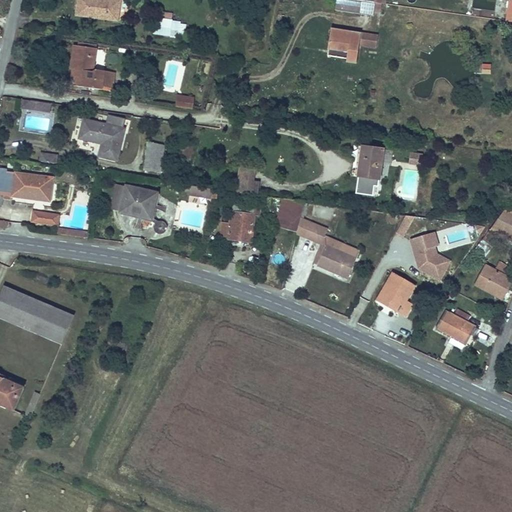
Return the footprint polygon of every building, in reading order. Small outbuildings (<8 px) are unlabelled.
[(118,0),(79,0),(77,15),(103,18),(103,16),(106,17),(106,19),(118,20),(120,0),(118,0)] [(360,14),(362,1),(356,0),(337,0),(336,10),(360,14)] [(374,12),(375,3),(362,1),(360,14),(373,15),(374,12)] [(178,37),(180,24),(180,22),(172,21),(173,14),(163,13),(162,19),(156,19),(154,33),(178,37)] [(359,45),(361,33),(332,28),(328,49),(329,49),(348,52),(347,59),(347,62),(356,63),(359,45)] [(376,48),(378,36),(361,33),(359,45),(376,48)] [(112,91),(115,73),(96,70),(94,72),(89,71),(89,66),(94,67),(97,49),(78,46),(76,58),(75,64),(77,65),(76,69),(73,68),(73,69),(71,85),(112,91)] [(347,59),(348,52),(329,49),(328,56),(347,59)] [(482,62),(481,72),(491,73),(492,63),(482,62)] [(187,108),(188,97),(178,96),(177,107),(187,108)] [(51,111),(52,104),(23,100),(22,107),(51,111)] [(80,138),(84,120),(79,118),(75,136),(80,138)] [(117,161),(125,129),(115,127),(116,123),(110,122),(109,126),(84,120),(80,138),(80,139),(94,142),(95,139),(103,141),(102,144),(99,157),(117,161)] [(161,173),(165,145),(148,143),(144,170),(161,173)] [(379,180),(384,150),(363,147),(359,177),(373,179),(379,180)] [(417,164),(418,155),(410,153),(409,163),(417,164)] [(56,164),(57,156),(42,154),(41,162),(56,164)] [(254,183),(256,170),(239,167),(237,180),(254,183)] [(51,195),(53,178),(6,172),(6,169),(0,168),(0,195),(4,196),(31,199),(32,192),(51,195)] [(258,196),(260,184),(254,183),(237,180),(235,192),(254,195),(258,196)] [(121,212),(127,187),(117,184),(111,210),(121,212)] [(211,199),(213,189),(190,186),(190,187),(181,185),(180,191),(190,192),(189,195),(211,199)] [(151,219),(157,194),(127,187),(121,212),(151,219)] [(50,202),(51,195),(32,192),(31,199),(50,202)] [(167,228),(167,226),(166,225),(165,223),(163,222),(161,222),(159,222),(157,221),(154,220),(160,195),(157,194),(151,219),(121,212),(121,215),(153,222),(154,222),(155,223),(155,224),(154,226),(154,228),(154,230),(155,232),(156,233),(158,234),(161,235),(163,234),(165,232),(167,230),(167,228)] [(270,204),(271,197),(258,196),(254,195),(254,198),(258,199),(257,203),(270,204)] [(301,219),(304,206),(305,202),(284,199),(277,227),(297,233),(301,219)] [(251,242),(255,216),(256,207),(234,203),(231,225),(223,224),(221,238),(251,242)] [(511,240),(511,211),(506,209),(490,230),(511,240)] [(62,213),(33,210),(31,222),(60,226),(62,213)] [(395,232),(403,236),(412,220),(404,216),(395,232)] [(325,237),(328,230),(303,220),(301,219),(297,233),(297,234),(322,244),(325,237)] [(88,238),(89,234),(57,229),(57,234),(88,238)] [(422,280),(450,272),(446,258),(442,259),(434,231),(410,238),(422,280)] [(360,252),(325,237),(322,244),(314,263),(318,265),(326,246),(357,259),(360,252)] [(476,250),(486,255),(490,247),(479,242),(476,250)] [(348,278),(357,259),(326,246),(318,265),(348,278)] [(497,296),(507,277),(511,268),(499,261),(495,270),(485,265),(475,285),(497,296)] [(406,302),(415,287),(393,274),(378,300),(388,306),(389,303),(392,305),(390,307),(400,313),(406,316),(412,305),(406,302)] [(503,299),(511,282),(511,279),(507,277),(497,296),(503,299)] [(0,317),(62,344),(74,316),(5,286),(0,297),(0,317)] [(471,316),(457,309),(453,316),(467,323),(471,316)] [(475,327),(467,323),(453,316),(446,311),(436,329),(452,337),(453,338),(454,335),(457,337),(456,339),(466,345),(471,335),(475,327)] [(0,404),(14,411),(24,388),(0,377),(0,404)] [(34,409),(41,395),(36,392),(29,408),(34,409)] [(31,418),(34,409),(29,408),(26,416),(31,418)]
